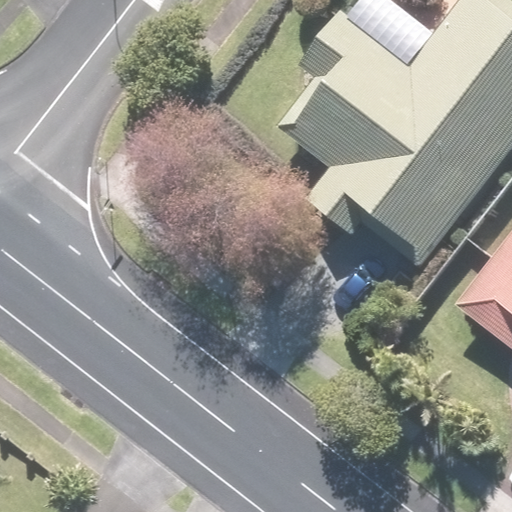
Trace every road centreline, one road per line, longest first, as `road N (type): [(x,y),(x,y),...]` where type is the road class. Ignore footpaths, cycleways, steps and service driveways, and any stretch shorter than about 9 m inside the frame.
road 1 (tertiary): [(0,246),(338,511)]
road 2 (residential): [(127,0),(0,167)]
